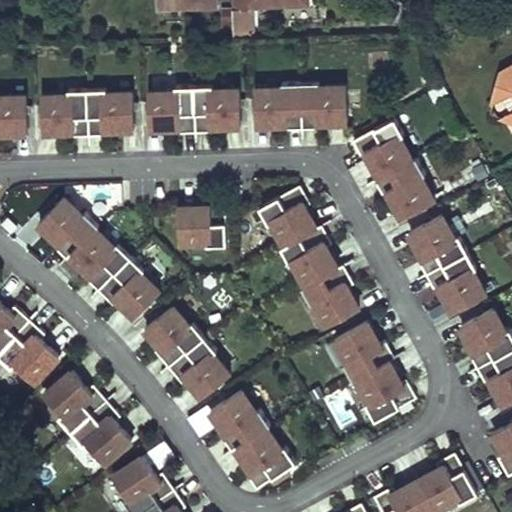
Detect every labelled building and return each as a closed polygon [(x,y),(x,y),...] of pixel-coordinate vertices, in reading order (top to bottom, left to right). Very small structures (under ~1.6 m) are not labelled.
[(310,0),(309,0),(234,0),(235,9),(233,35),(255,35),(255,8),(251,8),(250,3),(310,0)] [(462,9),(467,19),(477,12),(472,3),(462,9)] [(305,126),(303,79),(285,80),(285,84),(258,85),(259,121),(284,121),(284,126),(305,126)] [(322,79),(303,79),(305,126),(325,125),(325,119),(351,119),(349,82),(322,83),(322,79)] [(198,129),(197,82),(178,83),(178,87),(151,88),(152,124),(178,124),(178,130),(198,129)] [(216,82),(197,82),(198,129),(219,128),(219,123),(244,122),(243,86),(216,86),(216,82)] [(90,85),(72,86),(72,91),(45,91),(46,128),(71,127),(71,133),(92,133),(90,85)] [(109,85),(90,85),(92,133),(112,132),(112,126),(137,125),(136,89),(109,89),(109,85)] [(2,88),(0,88),(0,135),(5,135),(6,129),(31,128),(29,92),(2,93),(2,88)] [(396,117),(356,139),(366,157),(371,155),(383,175),(414,158),(402,135),(406,134),(396,117)] [(418,157),(377,179),(388,197),(393,195),(404,215),(436,198),(423,174),(427,172),(418,157)] [(303,182),(262,204),(272,221),(275,219),(288,242),(320,225),(308,203),(313,201),(303,182)] [(66,193),(41,218),(58,235),(53,240),(68,255),(73,250),(98,225),(101,222),(88,208),(85,211),(66,193)] [(206,202),(181,203),(182,239),(210,238),(210,242),(229,241),(227,195),(206,197),(206,202)] [(418,254),(428,272),(470,250),(460,233),(457,235),(444,211),(412,229),(423,251),(418,254)] [(288,242),(284,244),(293,261),(297,259),(310,282),(341,265),(329,244),(335,241),(324,223),(320,225),(288,242)] [(86,272),(100,287),(133,254),(120,240),(117,243),(98,225),(73,250),(91,267),(86,272)] [(470,250),(428,272),(438,290),(444,288),(456,310),(488,292),(475,269),(479,267),(470,250)] [(133,254),(100,287),(115,301),(120,296),(137,313),(163,288),(143,270),(147,267),(133,254)] [(341,265),(304,285),(313,301),(317,299),(330,322),(361,306),(350,285),(356,281),(346,263),(341,265)] [(0,294),(0,338),(6,344),(32,316),(17,302),(13,306),(0,294)] [(157,347),(170,363),(206,334),(195,319),(191,322),(174,302),(147,324),(163,343),(157,347)] [(470,348),(479,366),(511,348),(511,328),(511,327),(508,330),(495,305),(463,323),(475,345),(470,348)] [(32,316),(6,344),(19,356),(17,360),(36,378),(62,352),(43,334),(47,330),(32,316)] [(346,361),(355,378),(359,376),(392,358),(397,355),(387,337),(381,339),(370,317),(337,335),(350,359),(346,361)] [(206,334),(170,363),(183,379),(189,375),(205,393),(232,371),(215,351),(218,348),(206,334)] [(511,348),(479,366),(489,384),(494,381),(506,403),(511,400),(511,348)] [(392,358),(359,376),(372,399),(368,400),(377,417),(419,395),(408,376),(403,379),(392,358)] [(75,365),(47,389),(65,410),(68,407),(80,421),(110,396),(96,381),(92,384),(75,365)] [(221,430),(233,448),(237,444),(268,424),(271,422),(261,406),(258,409),(243,386),(212,406),(226,427),(221,430)] [(340,429),(358,419),(340,387),(322,397),(340,429)] [(110,396),(80,421),(92,435),(89,438),(106,459),(134,435),(118,416),(123,412),(110,396)] [(511,412),(490,422),(511,469),(511,468),(511,412)] [(268,424),(237,444),(250,464),(246,467),(257,485),(297,459),(286,444),(282,446),(268,424)] [(441,464),(419,476),(437,509),(460,496),(462,500),(479,491),(457,449),(438,459),(441,464)] [(145,451),(115,472),(130,495),(127,497),(137,511),(176,486),(164,469),(159,472),(145,451)] [(430,511),(437,509),(419,476),(398,488),(395,482),(376,493),(386,511),(430,511)] [(176,486),(137,511),(185,511),(182,507),(187,504),(176,486)] [(345,511),(369,511),(363,500),(344,510),(345,511)]
